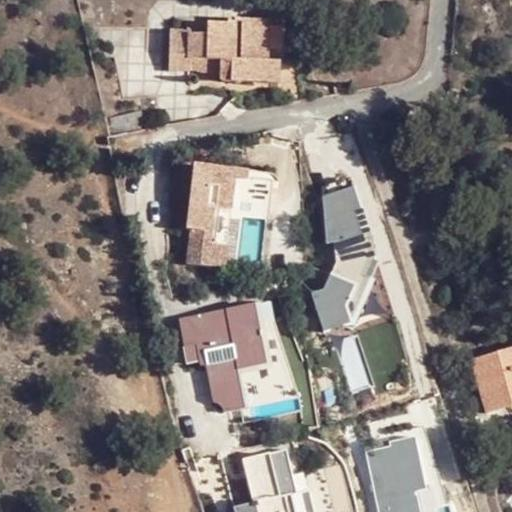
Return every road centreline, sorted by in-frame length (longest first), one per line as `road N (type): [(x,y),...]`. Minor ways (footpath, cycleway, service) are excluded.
road 1 (residential): [(371,96),(173,134),(158,145),(143,190),(144,241),(186,405),(200,427)]
road 2 (residential): [(371,96),(363,125),(402,242)]
road 3 (residential): [(438,0),(428,77),(371,96)]
